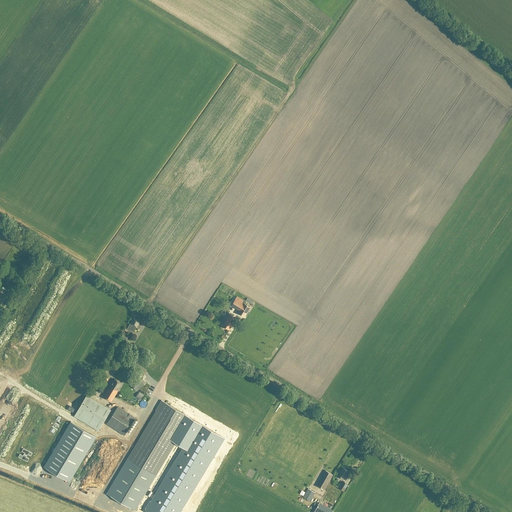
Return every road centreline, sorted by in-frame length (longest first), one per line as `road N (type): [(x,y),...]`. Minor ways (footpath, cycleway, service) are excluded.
road 1 (unclassified): [(488,511),(0,219)]
road 2 (track): [(145,307),(346,0)]
